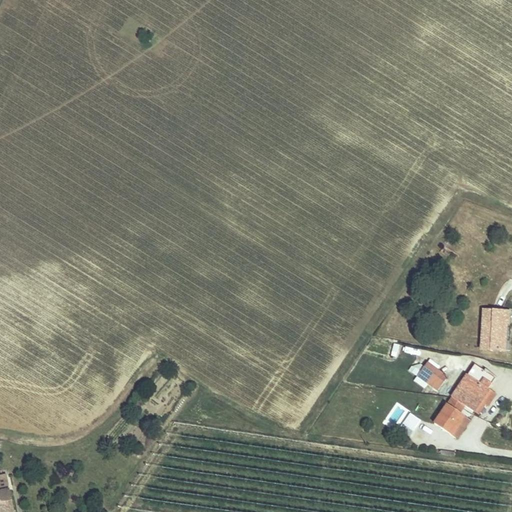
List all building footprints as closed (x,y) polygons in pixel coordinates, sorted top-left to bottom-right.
[(508,324),(509,312),(484,311),(482,348),(503,350),(505,324),(508,324)] [(439,387),(449,374),(439,366),(430,358),(419,371),(439,387)] [(446,358),(439,366),(449,374),(461,373),(464,369),(471,375),(433,420),(453,436),(462,426),(457,422),(464,414),(461,412),(457,408),(463,401),(467,405),(474,410),(482,400),(485,403),(488,405),(497,395),(490,390),(498,380),(478,362),(446,358)] [(482,400),(474,410),(477,413),(485,403),(482,400)] [(457,408),(461,412),(467,405),(463,401),(457,408)] [(397,426),(405,409),(396,404),(387,421),(397,426)] [(411,434),(420,418),(406,411),(397,427),(411,434)] [(457,422),(462,426),(468,418),(464,414),(457,422)] [(0,511),(14,511),(11,492),(0,493),(0,511)]
